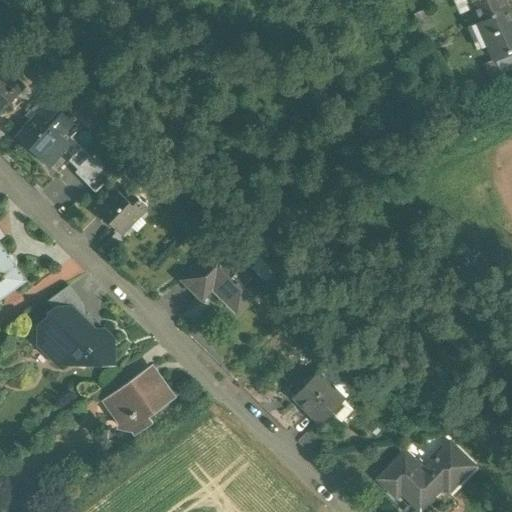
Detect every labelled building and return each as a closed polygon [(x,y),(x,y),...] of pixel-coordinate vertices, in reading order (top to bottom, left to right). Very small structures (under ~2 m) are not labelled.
[(468,0),(472,7),(470,8),(476,21),(507,9),(502,0),(468,0)] [(507,9),(476,21),(476,22),(478,21),(487,43),(486,44),(491,57),(511,48),(511,21),(511,22),(506,10),(507,9)] [(511,48),(491,57),(497,71),(511,64),(511,48)] [(0,64),(0,112),(24,88),(0,64)] [(36,113),(16,136),(49,165),(69,143),(61,135),(73,122),(58,109),(46,123),(36,113)] [(82,147),(69,160),(78,169),(91,156),(82,147)] [(114,173),(94,152),(78,169),(75,171),(95,192),(114,173)] [(124,182),(120,183),(115,185),(116,190),(125,199),(132,191),(133,192),(137,188),(124,182)] [(125,199),(116,190),(96,210),(120,234),(147,207),(133,192),(132,191),(125,199)] [(218,239),(180,280),(201,299),(211,289),(236,312),(264,282),(263,281),(246,265),(218,239)] [(0,296),(23,280),(0,248),(0,296)] [(273,270),(256,254),(246,265),(263,281),(273,270)] [(68,286),(47,301),(56,310),(66,320),(76,313),(83,307),(68,286)] [(76,313),(66,320),(56,310),(42,325),(45,328),(39,334),(39,346),(57,365),(112,363),(113,339),(104,331),(97,331),(96,332),(91,327),(91,323),(85,317),(80,317),(76,313)] [(118,389),(104,399),(122,424),(121,428),(134,431),(136,434),(136,435),(137,436),(153,425),(149,418),(174,400),(156,376),(149,381),(142,372),(118,389)] [(316,372),(293,397),(320,423),(331,412),(343,400),(344,399),(316,372)] [(110,379),(89,394),(97,405),(104,399),(118,389),(110,379)] [(353,410),(343,400),(331,412),(341,422),(353,410)] [(449,442),(422,469),(403,451),(375,479),(389,493),(394,488),(417,511),(453,477),(459,483),(475,467),(449,442)]
